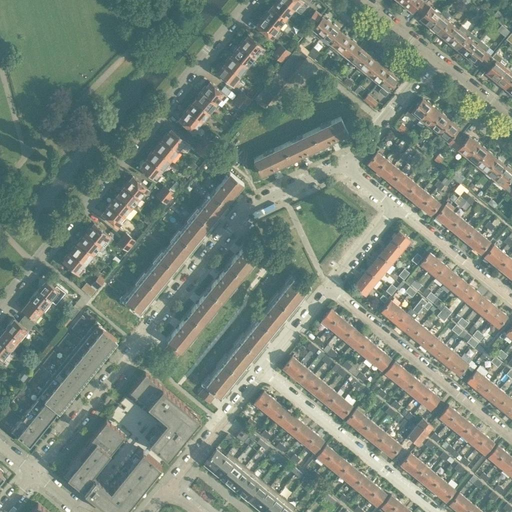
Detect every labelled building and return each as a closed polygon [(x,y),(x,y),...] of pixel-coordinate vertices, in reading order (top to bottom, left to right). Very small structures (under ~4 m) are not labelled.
[(274,2),(271,6),(287,19),(290,15),(294,9),(283,0),(274,0),(274,2)] [(283,0),(294,9),(299,3),(299,4),(302,0),(283,0)] [(426,2),(423,0),(404,0),(402,3),(412,11),(414,8),(418,11),(426,2)] [(440,13),(426,2),(418,11),(423,15),(420,18),(430,26),(440,13)] [(266,10),(263,14),(279,27),(284,22),(287,19),(271,6),(268,10),(266,10)] [(439,33),(449,21),(453,16),(443,8),(440,13),(430,26),(439,33)] [(315,9),(307,19),(312,24),(320,14),(315,9)] [(274,33),(279,27),(263,14),(259,18),(259,20),(256,24),(261,29),(267,33),(272,37),(275,34),(274,33)] [(321,38),(332,24),(331,23),(331,21),(328,19),(326,19),(322,16),(307,34),(311,37),(313,36),(315,34),(321,38)] [(449,21),(439,33),(448,41),(458,28),(449,21)] [(331,44),(341,31),(337,28),(337,27),(334,24),(333,24),(332,24),(321,38),(326,42),(327,40),(331,44)] [(458,28),(448,41),(457,48),(467,36),(458,28)] [(341,31),(331,44),(340,51),(350,39),(350,38),(350,37),(346,34),(345,34),(341,31)] [(241,43),(240,44),(256,56),(260,51),(261,51),(264,47),(259,43),(253,38),(248,34),(245,38),(244,37),(240,42),(241,43)] [(467,36),(457,48),(467,56),(477,44),(467,36)] [(350,39),(340,51),(350,59),(360,46),(356,43),(356,42),(353,39),(351,40),(350,39)] [(233,52),(232,53),(248,66),(253,60),(256,57),(256,56),(240,44),(237,47),(236,47),(232,51),(233,52)] [(279,44),(276,48),(285,56),(289,52),(279,44)] [(477,44),(467,56),(475,63),(478,60),(482,64),(490,54),(477,44)] [(320,52),(314,46),(312,48),(308,53),(314,58),(320,52)] [(360,46),(350,59),(360,67),(370,55),(368,53),(368,52),(365,49),(364,50),(360,46)] [(297,47),(293,51),(303,60),(307,55),(297,47)] [(285,56),(276,48),(272,53),(282,61),(285,56)] [(303,60),(293,51),(289,56),(299,65),(303,60)] [(506,67),(509,63),(495,51),(484,65),(489,69),(486,72),(496,80),(506,67)] [(226,61),(225,62),(241,74),(245,69),(246,70),(248,66),(232,53),(229,57),(229,56),(225,61),(226,61)] [(370,55),(360,67),(368,74),(378,62),(374,58),(375,57),(371,54),(370,55)] [(299,65),(289,56),(285,61),(295,69),(299,65)] [(295,69),(285,61),(281,65),(292,74),(295,69)] [(241,75),(241,74),(225,62),(222,66),(221,65),(217,70),(218,71),(217,72),(233,85),(241,75)] [(378,62),(368,74),(377,82),(388,69),(387,68),(387,67),(384,64),(382,65),(378,62)] [(292,74),(281,65),(278,70),(288,78),(292,74)] [(511,72),(506,67),(496,80),(505,87),(511,78),(511,72)] [(388,69),(377,82),(383,86),(379,90),(385,95),(389,90),(387,89),(397,77),(393,74),(393,72),(390,70),(389,70),(388,69)] [(288,78),(278,70),(274,75),(284,83),(288,78)] [(284,83),(274,75),(270,79),(280,88),(284,83)] [(280,88),(270,79),(266,84),(276,92),(280,88)] [(204,85),(201,89),(218,103),(222,98),(225,94),(220,90),(215,85),(209,81),(206,85),(204,85)] [(276,92),(266,84),(262,89),(272,97),(276,92)] [(197,96),(194,100),(210,113),(213,109),(218,103),(201,89),(197,94),(197,96)] [(272,97),(262,89),(259,93),(269,102),(272,97)] [(241,90),(238,95),(247,103),(251,98),(241,90)] [(269,102),(259,93),(254,99),(264,107),(269,102)] [(368,94),(364,99),(373,107),(377,102),(368,94)] [(247,103),(238,95),(233,100),(243,108),(247,103)] [(421,118),(431,105),(431,104),(431,103),(427,100),(426,101),(422,97),(418,102),(416,100),(405,113),(413,119),(417,115),(421,118)] [(189,104),(186,108),(202,122),(207,116),(207,117),(210,113),(194,100),(191,104),(189,104)] [(431,105),(421,118),(430,126),(441,112),(440,112),(440,111),(436,108),(435,108),(431,105)] [(197,127),(202,122),(186,108),(182,113),(182,114),(179,119),(184,123),(189,128),(190,127),(195,132),(198,128),(197,127)] [(439,133),(450,120),(446,117),(446,116),(442,112),(441,113),(441,112),(430,126),(439,133)] [(348,133),(340,116),(312,130),(320,147),(348,133)] [(452,146),(459,137),(455,133),(459,128),(455,124),(455,123),(451,120),(450,120),(439,133),(448,140),(447,142),(452,146)] [(410,131),(400,124),(397,128),(406,136),(410,131)] [(163,137),(163,138),(179,150),(183,145),(184,145),(187,141),(182,137),(176,132),(171,128),(167,132),(166,132),(163,137)] [(312,130),(283,144),(291,160),(320,147),(312,130)] [(467,156),(478,143),(477,142),(477,141),(473,138),(468,135),(464,140),(459,137),(452,146),(457,150),(458,149),(467,156)] [(156,147),(155,147),(171,160),(175,155),(179,151),(179,150),(163,138),(160,142),(159,141),(155,146),(156,147)] [(202,138),(199,143),(209,151),(212,147),(202,138)] [(395,153),(400,148),(404,143),(402,141),(397,146),(393,151),(395,153)] [(209,151),(199,143),(194,148),(204,156),(209,151)] [(476,163),(487,150),(486,150),(486,149),(483,145),(482,146),(478,143),(467,156),(476,163)] [(283,144),(253,158),(261,174),(291,160),(283,144)] [(148,156),(163,169),(168,163),(168,164),(171,160),(155,147),(152,151),(151,150),(147,155),(148,156)] [(487,150),(476,163),(485,171),(496,158),(492,155),(492,153),(489,150),(488,151),(487,150)] [(367,162),(377,170),(386,159),(377,151),(367,162)] [(437,154),(434,158),(438,162),(442,158),(437,154)] [(164,169),(163,169),(148,156),(145,160),(144,159),(140,164),(141,165),(140,166),(156,179),(164,169)] [(494,179),(505,165),(501,162),(502,161),(498,158),(497,158),(496,158),(485,171),(494,179)] [(386,159),(377,170),(384,176),(394,165),(386,159)] [(394,165),(384,176),(392,182),(401,171),(394,165)] [(511,179),(510,178),(511,176),(511,170),(511,168),(507,165),(506,166),(505,165),(494,179),(503,186),(502,187),(507,191),(511,185),(511,179)] [(229,171),(212,193),(226,204),(244,183),(229,171)] [(401,171),(392,182),(399,188),(409,177),(401,171)] [(447,174),(442,180),(446,184),(451,177),(447,174)] [(127,180),(124,184),(140,197),(145,192),(148,188),(143,184),(138,179),(137,179),(132,175),(129,179),(127,180)] [(409,177),(399,188),(407,194),(416,183),(409,177)] [(416,183),(407,194),(414,200),(423,189),(416,183)] [(471,188),(471,189),(480,196),(485,190),(476,183),(474,184),(471,188)] [(120,190),(117,194),(133,207),(136,203),(135,203),(140,197),(124,184),(120,189),(120,190)] [(164,185),(160,190),(170,198),(174,193),(164,185)] [(423,189),(414,200),(421,206),(430,195),(423,189)] [(170,198),(160,190),(156,195),(166,203),(170,198)] [(209,225),(226,204),(212,193),(195,214),(209,225)] [(112,198),(108,203),(125,216),(130,210),(130,211),(133,207),(117,194),(114,198),(112,198)] [(430,195),(421,206),(430,214),(440,202),(430,195)] [(120,221),(125,216),(108,203),(105,207),(105,209),(102,213),(107,217),(112,222),(113,222),(118,226),(121,222),(120,221)] [(443,221),(452,210),(445,204),(436,215),(443,221)] [(485,208),(485,207),(482,204),(477,210),(481,212),(482,211),(486,214),(489,211),(485,208)] [(450,227),(460,216),(452,210),(443,221),(450,227)] [(195,214),(177,235),(192,247),(209,225),(195,214)] [(460,216),(450,227),(458,233),(467,222),(460,216)] [(86,232),(102,245),(104,247),(109,241),(110,241),(112,238),(105,231),(99,226),(99,227),(94,222),(90,227),(89,226),(85,231),(86,232)] [(467,222),(458,233),(465,239),(475,228),(467,222)] [(475,228),(465,239),(473,246),(482,234),(475,228)] [(399,230),(392,238),(403,248),(410,239),(399,230)] [(79,241),(94,254),(99,248),(99,249),(102,245),(86,232),(83,236),(82,235),(78,240),(79,241)] [(125,233),(122,237),(131,245),(135,241),(125,233)] [(482,234),(473,246),(480,252),(490,240),(482,234)] [(175,267),(192,247),(177,235),(160,256),(175,267)] [(131,245),(122,237),(118,242),(128,250),(131,245)] [(392,238),(386,246),(397,255),(403,248),(392,238)] [(248,240),(240,250),(227,265),(242,277),(262,251),(248,240)] [(71,250),(86,263),(91,257),(91,258),(94,254),(79,241),(75,245),(74,244),(70,249),(71,250)] [(484,255),(491,261),(501,249),(494,244),(484,255)] [(386,246),(379,254),(391,263),(397,255),(386,246)] [(501,249),(491,261),(499,267),(508,256),(501,249)] [(86,263),(71,250),(68,254),(67,254),(63,259),(64,259),(63,260),(79,273),(87,263),(86,263)] [(437,258),(429,252),(420,263),(428,270),(437,258)] [(379,254),(373,261),(384,271),(391,263),(379,254)] [(160,256),(143,277),(157,289),(175,267),(160,256)] [(507,273),(511,266),(511,258),(508,256),(499,267),(507,273)] [(445,265),(437,258),(428,270),(436,276),(445,265)] [(373,261),(367,269),(378,278),(384,271),(373,261)] [(227,265),(220,274),(207,290),(222,301),(242,277),(227,265)] [(453,271),(445,265),(436,276),(444,283),(453,271)] [(367,269),(360,277),(372,286),(378,278),(367,269)] [(460,277),(453,271),(444,283),(451,289),(460,277)] [(86,282),(82,287),(90,295),(105,278),(99,274),(90,285),(86,282)] [(414,286),(418,282),(410,275),(406,280),(414,286)] [(157,289),(143,277),(125,299),(139,310),(157,289)] [(293,277),(275,298),(289,310),(307,288),(293,277)] [(365,294),(372,286),(360,277),(354,285),(365,294)] [(468,284),(460,277),(451,289),(459,295),(468,284)] [(37,289),(38,290),(51,300),(59,290),(58,289),(58,290),(46,280),(46,279),(45,280),(46,280),(43,284),(42,284),(37,289)] [(476,290),(468,284),(459,295),(466,301),(476,290)] [(29,299),(30,300),(43,310),(51,300),(38,290),(35,293),(34,293),(29,299)] [(207,290),(200,299),(187,314),(202,326),(222,301),(207,290)] [(484,297),(476,290),(466,301),(475,308),(484,297)] [(441,301),(437,297),(434,295),(430,299),(437,305),(441,301)] [(421,296),(412,307),(417,311),(426,300),(421,296)] [(492,303),(484,297),(475,308),(482,314),(492,303)] [(275,298),(258,319),(272,331),(289,310),(275,298)] [(390,299),(381,310),(389,317),(399,306),(390,299)] [(26,312),(23,317),(33,325),(37,320),(35,319),(43,310),(30,300),(27,303),(26,303),(21,309),(22,309),(26,312)] [(500,309),(492,303),(482,314),(490,320),(500,309)] [(72,317),(79,309),(74,305),(67,313),(72,317)] [(399,306),(389,317),(397,323),(406,312),(399,306)] [(330,326),(339,315),(331,308),(321,319),(330,326)] [(507,315),(500,309),(490,320),(498,327),(507,315)] [(406,312),(397,323),(405,330),(414,318),(406,312)] [(65,326),(71,319),(72,317),(67,313),(60,322),(65,326)] [(187,314),(180,323),(167,339),(170,341),(181,350),(182,350),(202,326),(187,314)] [(461,325),(465,320),(461,317),(461,318),(457,314),(454,318),(458,322),(461,325)] [(337,332),(346,321),(339,315),(330,326),(337,332)] [(6,328),(6,329),(19,339),(27,329),(28,330),(33,325),(23,317),(19,322),(14,318),(15,318),(14,318),(14,319),(11,322),(10,322),(6,328)] [(414,318),(405,330),(412,336),(422,324),(414,318)] [(258,319),(241,340),(255,352),(272,331),(258,319)] [(117,338),(103,327),(96,321),(88,330),(109,347),(109,348),(110,349),(113,344),(112,344),(117,338)] [(344,338),(354,327),(346,321),(337,332),(344,338)] [(422,324),(412,336),(420,343),(430,331),(422,324)] [(352,344),(361,333),(354,327),(344,338),(352,344)] [(0,335),(0,339),(11,348),(19,339),(6,329),(3,332),(0,335)] [(109,347),(88,330),(81,339),(102,356),(102,357),(103,357),(106,353),(105,352),(109,348),(109,347)] [(430,331),(420,343),(428,349),(437,337),(430,331)] [(359,350),(368,338),(361,333),(352,344),(359,350)] [(437,337),(428,349),(436,355),(445,344),(437,337)] [(366,356),(376,344),(368,338),(359,350),(366,356)] [(0,363),(1,364),(5,359),(3,358),(11,348),(0,339),(0,363)] [(102,356),(81,339),(74,348),(95,365),(94,365),(95,366),(99,362),(98,361),(102,357),(102,356)] [(255,352),(241,340),(224,361),(238,373),(255,352)] [(181,350),(170,341),(166,346),(177,355),(181,350)] [(373,362),(383,350),(376,344),(366,356),(373,362)] [(445,344),(436,355),(443,361),(453,350),(445,344)] [(177,355),(166,346),(162,351),(173,360),(177,355)] [(95,365),(74,348),(67,357),(87,374),(88,375),(91,371),(90,370),(94,365),(95,365)] [(381,368),(391,357),(383,350),(373,362),(381,368)] [(453,350),(443,361),(451,368),(461,357),(453,350)] [(283,367),(291,373),(300,362),(292,355),(283,367)] [(87,374),(67,357),(60,366),(80,383),(81,384),(84,380),(83,379),(87,374)] [(461,357),(451,368),(459,374),(468,363),(461,357)] [(385,371),(393,378),(402,366),(394,360),(385,371)] [(206,383),(217,392),(220,395),(238,373),(224,361),(206,383)] [(300,362),(291,373),(298,380),(308,368),(300,362)] [(80,383),(60,366),(52,375),(73,391),(73,392),(74,393),(77,389),(76,388),(80,383)] [(410,372),(402,366),(393,378),(400,384),(410,372)] [(308,368),(298,380),(306,386),(315,374),(308,368)] [(475,387),(484,376),(476,369),(467,380),(475,387)] [(200,417),(195,412),(145,371),(130,390),(167,420),(153,436),(149,441),(168,456),(200,417)] [(417,378),(410,372),(400,384),(408,390),(417,378)] [(315,374),(306,386),(313,391),(322,380),(315,374)] [(73,391),(52,375),(45,383),(66,400),(65,401),(67,402),(70,397),(69,397),(73,392),(73,391)] [(483,393),(492,382),(484,376),(475,387),(483,393)] [(424,384),(417,378),(408,390),(415,396),(424,384)] [(322,380),(313,391),(320,397),(330,386),(322,380)] [(492,382),(483,393),(491,400),(500,388),(492,382)] [(66,400),(45,383),(38,393),(40,394),(58,410),(58,409),(59,410),(63,406),(62,405),(65,401),(66,400)] [(217,392),(206,383),(202,388),(213,397),(217,392)] [(432,390),(424,384),(415,396),(422,402),(432,390)] [(330,386),(320,397),(327,403),(337,392),(330,386)] [(20,397),(26,390),(22,387),(16,394),(20,397)] [(213,397),(202,388),(198,393),(209,402),(213,397)] [(500,388),(491,400),(498,406),(507,394),(500,388)] [(149,441),(153,436),(167,420),(130,390),(106,419),(125,434),(93,473),(111,488),(143,449),(161,464),(168,456),(149,441)] [(262,408),(272,397),(264,390),(254,402),(262,408)] [(439,397),(432,390),(422,402),(430,408),(439,397)] [(337,392),(327,403),(335,409),(344,398),(337,392)] [(58,410),(40,394),(30,406),(49,421),(50,422),(56,415),(55,414),(58,410)] [(511,398),(507,394),(498,406),(506,412),(511,404),(511,398)] [(270,414),(279,402),(272,397),(262,408),(270,414)] [(344,398),(335,409),(342,416),(352,404),(344,398)] [(11,409),(16,402),(12,399),(7,406),(11,409)] [(277,420),(286,408),(279,402),(270,414),(277,420)] [(456,410),(449,404),(439,416),(447,422),(456,410)] [(5,416),(11,409),(7,406),(1,412),(5,416)] [(49,421),(30,406),(21,417),(39,433),(40,434),(46,426),(45,425),(49,421)] [(354,425),(364,414),(356,407),(346,419),(354,425)] [(284,426),(294,415),(286,408),(277,420),(284,426)] [(454,428),(464,417),(456,410),(447,422),(454,428)] [(362,431),(371,420),(364,414),(354,425),(362,431)] [(301,421),(294,415),(284,426),(292,432),(301,421)] [(39,433),(21,417),(11,430),(29,445),(30,444),(31,445),(37,438),(36,437),(39,433)] [(418,443),(432,425),(422,417),(408,435),(418,443)] [(471,423),(464,417),(454,428),(462,434),(471,423)] [(111,511),(122,511),(139,491),(161,464),(143,449),(111,488),(93,473),(125,434),(106,419),(63,472),(111,511)] [(369,437),(378,426),(371,420),(362,431),(369,437)] [(309,427),(301,421),(292,432),(299,438),(309,427)] [(478,429),(471,423),(462,434),(469,440),(478,429)] [(243,441),(251,432),(244,426),(236,435),(243,441)] [(376,443),(386,432),(378,426),(369,437),(376,443)] [(316,433),(309,427),(299,438),(307,444),(316,433)] [(476,446),(486,435),(478,429),(469,440),(476,446)] [(384,449),(393,438),(386,432),(376,443),(384,449)] [(323,439),(316,433),(307,444),(314,450),(323,439)] [(493,441),(486,435),(476,446),(484,452),(493,441)] [(391,455),(401,444),(393,438),(384,449),(391,455)] [(324,461),(334,450),(326,443),(317,455),(324,461)] [(488,455),(496,462),(505,450),(497,444),(488,455)] [(213,470),(225,455),(217,448),(216,448),(204,463),(213,470)] [(331,467),(341,456),(334,450),(324,461),(331,467)] [(511,457),(511,455),(505,450),(496,462),(503,468),(511,457)] [(222,477),(237,458),(228,451),(225,455),(213,470),(222,477)] [(410,452),(401,463),(408,469),(418,458),(410,452)] [(348,462),(341,456),(331,467),(339,473),(348,462)] [(468,461),(469,460),(467,457),(463,463),(469,467),(471,464),(468,461)] [(511,472),(511,457),(503,468),(511,474),(511,472)] [(230,484),(245,465),(237,458),(222,477),(230,484)] [(418,458),(408,469),(416,475),(425,464),(418,458)] [(356,468),(348,462),(339,473),(347,479),(356,468)] [(425,464),(416,475),(423,481),(432,470),(425,464)] [(238,490),(253,472),(245,465),(230,484),(238,490)] [(364,474),(356,468),(347,479),(354,486),(364,474)] [(432,470),(423,481),(430,487),(440,476),(432,470)] [(247,497),(262,479),(253,472),(238,490),(247,497)] [(371,480),(364,474),(354,486),(361,492),(371,480)] [(440,476),(430,487),(438,493),(447,482),(440,476)] [(255,504),(270,486),(262,479),(247,497),(255,504)] [(378,486),(371,480),(361,492),(369,498),(378,486)] [(447,482),(438,493),(445,500),(455,488),(447,482)] [(263,511),(278,492),(270,486),(255,504),(263,511)] [(386,492),(378,486),(369,498),(376,504),(386,492)] [(457,509),(466,498),(459,491),(449,503),(457,509)] [(264,511),(276,511),(287,499),(278,492),(263,511),(264,511)] [(381,505),(389,511),(399,500),(391,494),(381,505)] [(466,498),(457,509),(460,511),(467,511),(474,504),(466,498)] [(290,511),(294,508),(295,506),(287,499),(276,511),(290,511)] [(389,511),(401,511),(406,506),(399,500),(389,511)] [(49,511),(42,506),(38,503),(30,511),(49,511)]
